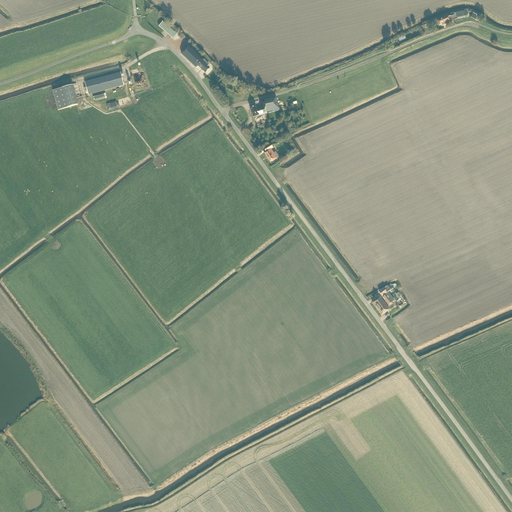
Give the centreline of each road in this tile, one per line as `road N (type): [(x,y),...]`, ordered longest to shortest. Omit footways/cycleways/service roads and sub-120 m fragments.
road 1 (unclassified): [(511,500),(222,112)]
road 2 (track): [(298,88),(463,25),(511,40)]
road 3 (unclassified): [(0,84),(138,29)]
road 4 (unclassified): [(222,112),(182,58),(138,29)]
